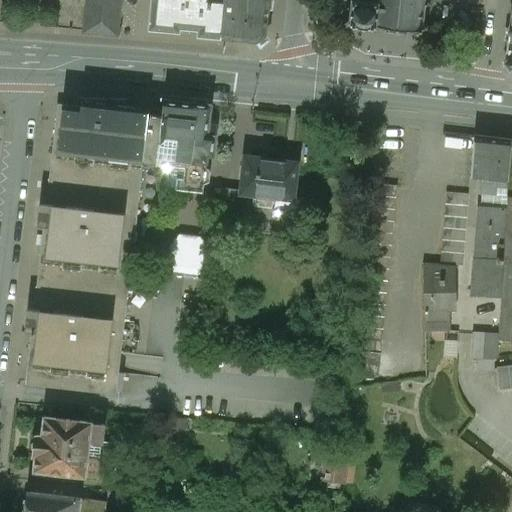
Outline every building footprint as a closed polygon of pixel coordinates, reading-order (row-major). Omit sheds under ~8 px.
[(120,0),(87,0),(85,33),(117,36),(120,0)] [(154,0),(152,26),(200,30),(200,35),(220,37),(223,0),(154,0)] [(223,0),(220,37),(257,40),(265,36),(268,14),(269,0),(223,0)] [(351,0),(351,2),(349,2),(347,15),(350,15),(349,19),(343,23),(346,27),(352,23),(373,26),(373,32),(378,32),(378,26),(386,27),(385,32),(405,35),(406,29),(415,30),(414,36),(419,36),(420,32),(422,32),(422,29),(428,30),(428,25),(422,24),(425,5),(430,6),(431,0),(351,0)] [(211,105),(191,103),(191,104),(164,100),(162,116),(158,145),(175,147),(174,158),(185,159),(182,188),(202,191),(207,154),(214,155),(218,124),(209,123),(211,105)] [(134,121),(62,113),(51,205),(40,204),(37,227),(49,228),(39,310),(28,309),(25,332),(36,333),(30,386),(116,396),(143,161),(156,163),(158,145),(162,116),(135,113),(134,121)] [(511,143),(511,141),(474,137),(471,178),(482,179),(481,193),(483,193),(482,208),(509,209),(508,198),(507,187),(511,143)] [(175,147),(158,145),(156,163),(173,165),(174,158),(175,147)] [(281,162),(246,157),(242,193),(276,197),(274,217),(297,220),(300,198),(292,197),(297,163),(294,163),(294,159),(282,157),(281,162)] [(375,185),(356,374),(380,376),(398,188),(375,185)] [(234,190),(221,188),(217,218),(218,218),(230,219),(234,190)] [(446,193),(441,265),(456,267),(464,267),(470,195),(446,193)] [(482,208),(479,208),(473,289),(489,290),(489,296),(501,297),(507,231),(509,209),(482,208)] [(230,219),(218,218),(216,231),(223,232),(226,232),(229,229),(229,227),(230,219)] [(511,231),(507,231),(498,335),(498,341),(511,342),(511,231)] [(184,249),(172,247),(169,273),(205,277),(208,252),(196,250),(197,239),(185,238),(184,249)] [(441,265),(424,264),(425,311),(450,311),(450,295),(457,294),(456,267),(441,265)] [(458,355),(459,330),(446,330),(445,355),(458,355)] [(498,335),(462,332),(460,358),(467,358),(466,374),(495,373),(495,360),(496,360),(498,341),(498,335)] [(511,366),(496,368),(499,391),(511,389),(511,366)] [(91,423),(45,418),(42,437),(36,436),(34,456),(36,456),(34,471),(85,477),(85,476),(87,459),(89,444),(91,424),(91,423)] [(105,425),(91,424),(89,444),(103,445),(105,425)] [(99,460),(87,459),(85,476),(97,478),(99,460)] [(346,466),(328,464),(326,482),(344,484),(346,466)] [(79,498),(30,493),(27,511),(77,511),(79,499),(79,498)] [(105,511),(107,502),(85,499),(85,500),(79,499),(77,511),(105,511)]
